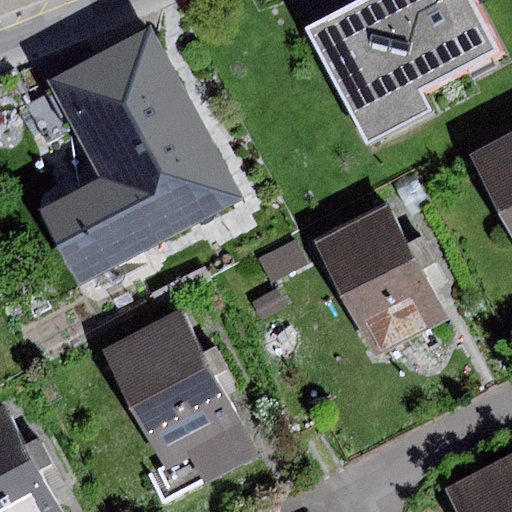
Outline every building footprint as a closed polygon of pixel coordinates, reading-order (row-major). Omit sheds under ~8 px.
[(473,0),(373,0),(310,33),(371,149),(436,116),(425,96),(503,55),(473,0)] [(43,87),(136,261),(244,204),(151,30),(43,87)] [(511,133),(469,158),(511,234),(511,133)] [(391,206),(316,245),(375,355),(448,317),(391,206)] [(297,241),(260,261),(273,284),(309,264),(297,241)] [(275,290),(251,303),(260,319),(284,305),(275,290)] [(104,350),(166,467),(188,456),(205,487),(262,457),(183,308),(104,350)] [(0,404),(0,511),(62,511),(40,468),(50,463),(38,440),(28,445),(5,401),(0,404)] [(511,511),(511,457),(447,489),(458,511),(511,511)]
